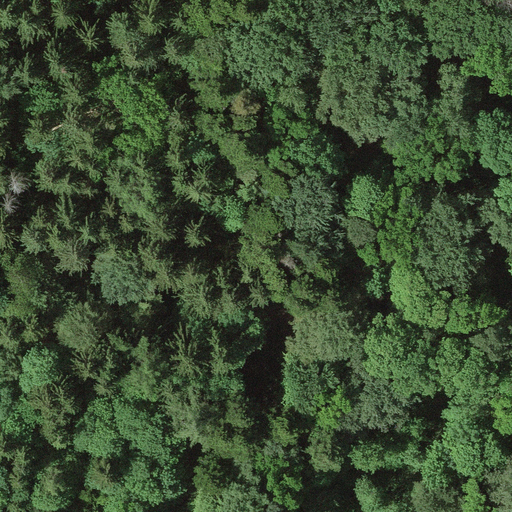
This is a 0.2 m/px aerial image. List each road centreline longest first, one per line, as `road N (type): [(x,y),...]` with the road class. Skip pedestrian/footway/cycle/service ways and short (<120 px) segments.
road 1 (track): [(511,353),(341,334),(0,219)]
road 2 (track): [(387,0),(511,50)]
